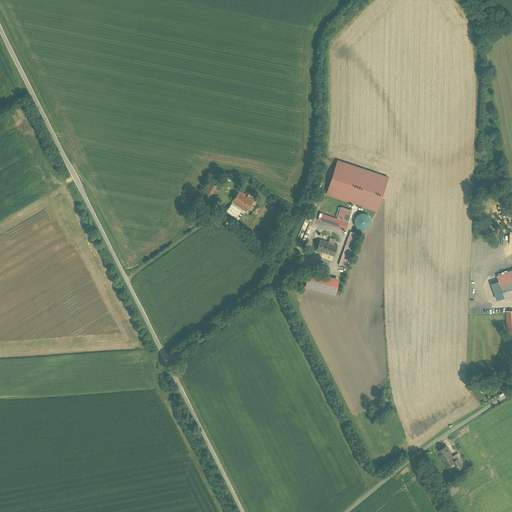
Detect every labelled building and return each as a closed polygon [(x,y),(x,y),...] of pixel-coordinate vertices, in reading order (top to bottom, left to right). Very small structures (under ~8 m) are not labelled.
[(372,172),(339,161),(328,194),(361,205),(372,172)] [(246,211),(253,200),(238,191),(232,202),(246,211)] [(317,220),(347,229),(353,211),(342,207),(339,218),(320,212),(317,220)] [(360,236),(352,233),(342,265),(350,268),(360,236)] [(335,256),(338,245),(317,240),(314,251),(335,256)] [(503,279),(495,282),(500,298),(511,294),(511,269),(501,273),(503,279)] [(314,273),(311,289),(340,294),(343,278),(314,273)] [(477,385),(480,392),(489,388),(485,380),(477,385)] [(454,460),(446,446),(438,451),(442,457),(447,467),(452,464),(451,463),(452,462),(454,460)] [(454,460),(452,462),(457,470),(465,466),(460,457),(454,460)]
